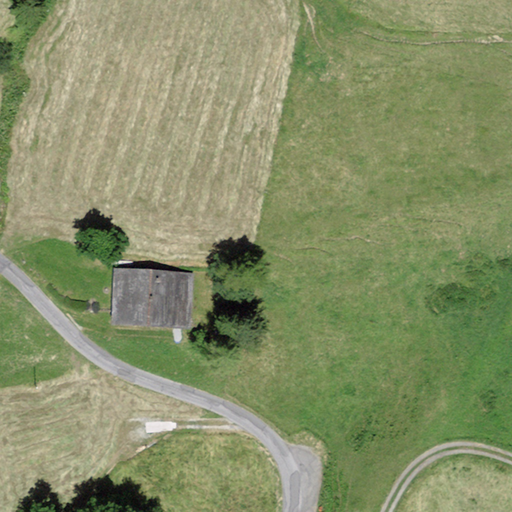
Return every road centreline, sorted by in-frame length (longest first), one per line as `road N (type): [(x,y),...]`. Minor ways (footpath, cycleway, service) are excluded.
road 1 (unclassified): [(289,511),(289,472),(262,430),(95,358),(0,263)]
road 2 (track): [(251,422),(163,427),(141,436),(114,452),(74,511)]
road 3 (track): [(511,463),(470,450),(440,453),(401,483),(387,511)]
